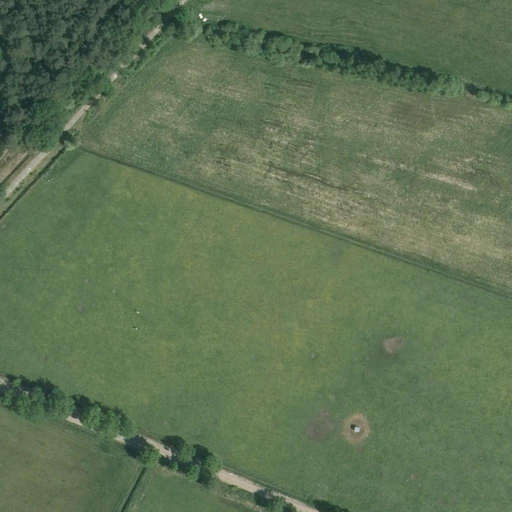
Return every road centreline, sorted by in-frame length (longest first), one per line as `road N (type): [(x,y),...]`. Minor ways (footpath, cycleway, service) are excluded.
road 1 (track): [(0,386),(304,511)]
road 2 (unclassified): [(0,201),(185,0)]
